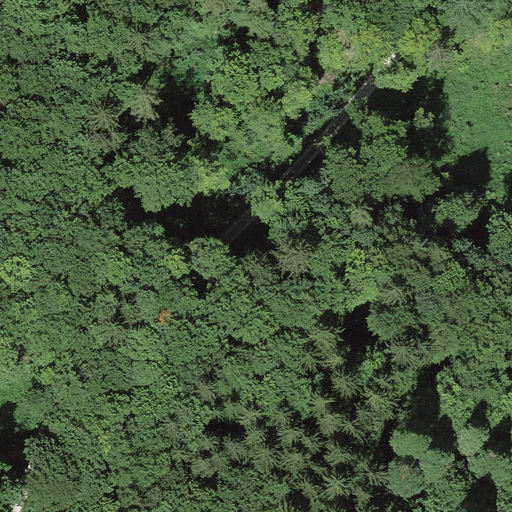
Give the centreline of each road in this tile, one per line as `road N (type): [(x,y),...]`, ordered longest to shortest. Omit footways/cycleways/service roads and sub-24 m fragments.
road 1 (track): [(14,511),(59,425),(120,349),(312,155),(448,0)]
road 2 (track): [(511,265),(456,318),(398,419),(385,511)]
